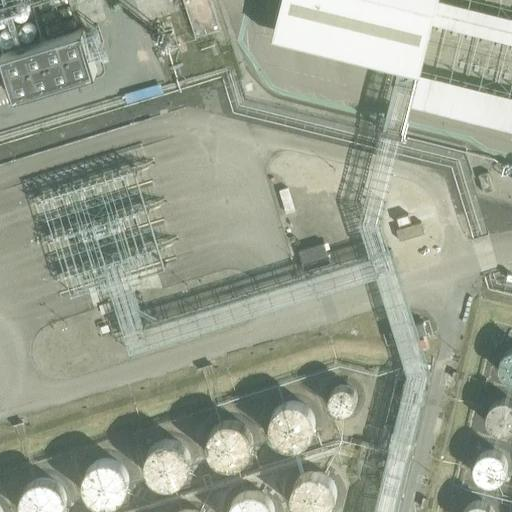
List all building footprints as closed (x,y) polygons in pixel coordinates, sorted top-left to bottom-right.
[(282,0),(278,17),(424,55),(438,0),(282,0)] [(98,75),(84,30),(1,56),(15,101),(98,75)] [(488,172),(479,175),(484,194),(493,191),(488,172)] [(400,240),(425,233),(422,223),(397,230),(400,240)] [(305,272),(330,264),(324,245),(299,253),(305,272)] [(423,323),(389,334),(393,345),(427,334),(423,323)] [(511,345),(507,348),(503,353),(501,360),(502,366),(505,371),(509,375),(511,375),(511,345)] [(357,394),(357,393),(357,389),(355,385),(351,382),(347,381),(340,382),(337,384),(333,389),(332,393),(333,398),(336,402),(340,405),(344,406),(350,405),(354,402),(357,398),(357,394)] [(511,398),(510,397),(505,396),(499,396),(494,399),(490,404),(488,411),(489,417),(493,423),(498,426),(503,427),(510,426),(511,424),(511,398)] [(316,421),(316,420),(315,412),(313,409),(310,405),(307,402),(302,399),(294,397),(285,398),(278,402),(275,406),(272,410),(271,415),(270,419),(271,428),(274,432),(276,436),(283,441),(291,443),(295,443),(302,442),(309,437),(314,430),(315,427),(316,421)] [(254,440),(254,439),(253,430),(251,426),(248,423),(241,418),(237,416),(233,415),(226,416),(223,417),(216,422),(211,428),(209,433),(208,437),(208,441),(210,446),(212,451),(214,454),(221,459),(227,461),(231,462),(239,460),(246,456),(250,452),(252,449),(254,445),(254,440)] [(193,458),(193,457),(192,453),(191,449),(189,444),(186,441),(179,436),(176,435),(171,434),(166,434),(161,435),(154,440),(150,444),(149,447),(147,452),(147,456),(148,465),(150,469),(152,472),(159,477),(164,479),(168,480),(173,480),(178,478),(185,474),(188,470),(191,467),(192,462),(193,458)] [(507,463),(506,463),(505,457),(502,452),(496,448),(490,447),(485,448),(482,450),(479,452),(476,458),(475,464),(476,468),(479,473),(483,477),(489,478),(495,478),(500,475),(505,470),(507,463)] [(133,478),(133,477),(131,469),(129,465),(126,461),(119,456),(116,455),(111,454),(102,455),(97,458),(93,461),(89,467),(87,472),(87,477),(88,485),(90,489),(93,493),(100,498),(108,500),(113,500),(119,499),(126,494),(131,487),(132,482),(133,478)] [(337,490),(337,489),(337,485),(335,480),(331,474),(328,471),(324,468),(320,467),(315,466),(311,466),(306,467),(299,472),(296,475),(294,479),(292,484),(291,489),(293,497),(297,504),(303,510),(308,511),(311,511),(317,511),(323,511),(330,506),(333,503),(335,499),(337,490)] [(67,497),(66,488),(63,484),(61,481),(54,476),(46,474),(41,474),(36,475),(29,479),(25,484),(23,487),(22,491),(21,496),(23,504),(24,508),(27,511),(61,511),(63,510),(65,506),(67,501),(67,497)] [(275,511),(276,509),(275,504),(274,499),(271,495),(268,491),(261,487),(257,486),(251,486),(243,488),(239,490),(235,493),(231,500),(229,509),(230,511),(275,511)] [(494,511),(493,508),(491,504),(489,503),(486,500),(483,499),(477,499),(472,500),(467,504),(464,510),(463,511),(494,511)]
